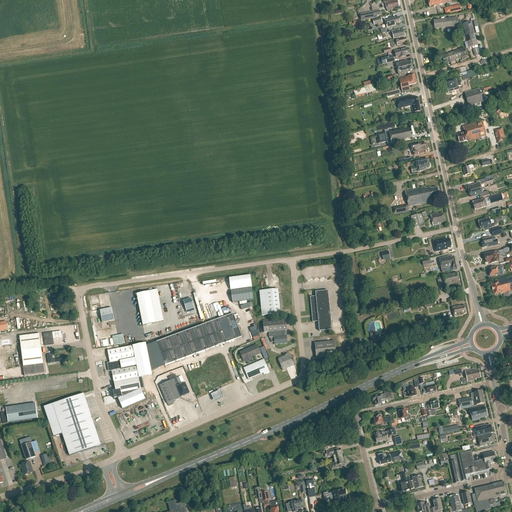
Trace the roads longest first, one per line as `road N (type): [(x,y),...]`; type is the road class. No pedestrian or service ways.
road 1 (unclassified): [(122,455),(98,397),(79,289),(291,259)]
road 2 (track): [(335,253),(334,242),(15,277)]
road 3 (unclassified): [(122,455),(298,379),(291,259)]
road 4 (primary): [(173,472),(423,360)]
road 5 (tertiary): [(456,228),(406,0)]
road 6 (residential): [(377,507),(357,417),(494,383)]
